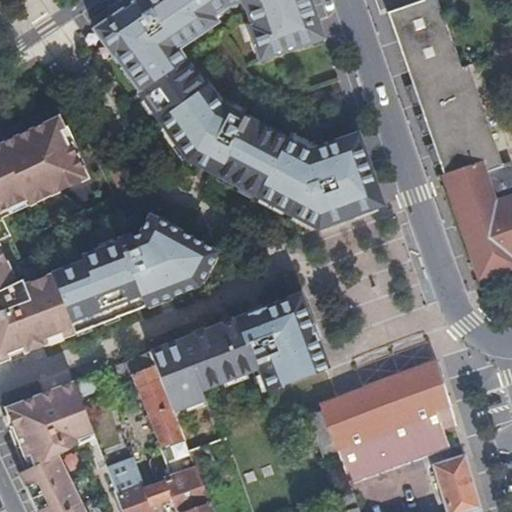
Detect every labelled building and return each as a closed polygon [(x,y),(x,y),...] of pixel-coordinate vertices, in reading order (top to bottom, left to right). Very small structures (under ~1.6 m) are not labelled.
[(144,0),(97,32),(139,94),(207,60),(200,46),(246,11),(255,5),(251,0),(144,0)] [(342,38),(329,0),(251,0),(255,5),(246,11),(273,63),(342,38)] [(511,164),(511,161),(503,163),(468,66),(462,68),(439,5),(401,18),(405,28),(405,37),(407,51),(421,92),(406,97),(413,116),(421,113),(424,123),(416,126),(423,145),(431,142),(434,152),(427,154),(434,174),(441,171),(481,284),(511,273),(511,164)] [(207,60),(139,94),(189,168),(241,102),(207,60)] [(241,102),(189,168),(268,207),(305,133),(241,102)] [(29,127),(0,142),(0,211),(38,192),(58,182),(63,142),(29,127)] [(305,133),(268,207),(313,233),(343,147),(305,133)] [(368,140),(343,147),(313,233),(392,208),(368,140)] [(94,328),(68,265),(33,280),(0,211),(0,306),(17,303),(40,350),(94,328)] [(135,238),(161,300),(217,279),(231,251),(175,223),(135,238)] [(135,238),(68,265),(94,328),(161,300),(135,238)] [(326,292),(252,317),(277,373),(283,391),(353,367),(326,292)] [(0,367),(40,350),(17,303),(0,306),(0,367)] [(252,317),(152,354),(181,420),(223,404),(220,394),(277,373),(252,317)] [(106,469),(118,497),(123,511),(216,511),(203,475),(196,454),(193,446),(181,420),(152,354),(117,369),(121,378),(128,375),(159,445),(157,448),(166,476),(143,489),(131,459),(106,469)] [(317,418),(332,462),(344,457),(350,477),(450,444),(446,430),(457,426),(437,361),(355,393),(325,404),(329,414),(317,418)] [(1,415),(22,466),(51,452),(91,434),(71,388),(67,378),(57,382),(58,384),(41,392),(38,391),(3,407),(5,413),(1,415)] [(450,444),(350,477),(352,483),(452,448),(450,444)] [(196,454),(203,475),(221,469),(213,447),(196,454)] [(16,472),(20,482),(58,467),(51,452),(22,466),(23,469),(16,472)] [(481,511),(465,454),(434,466),(450,511),(481,511)] [(35,511),(79,511),(58,467),(20,482),(35,511)] [(360,511),(355,494),(312,510),(312,511),(360,511)]
